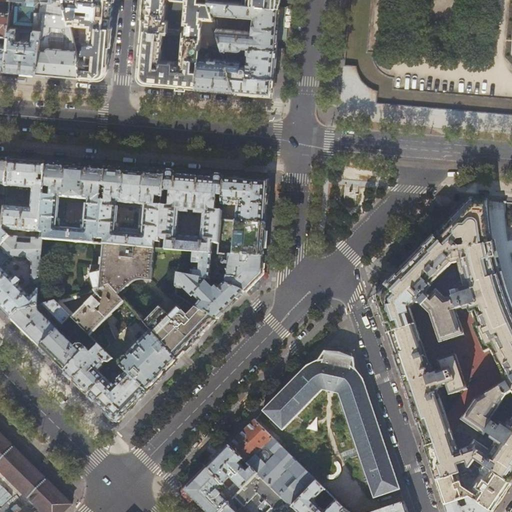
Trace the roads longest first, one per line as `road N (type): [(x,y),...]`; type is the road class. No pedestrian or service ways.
road 1 (residential): [(340,262),(427,511)]
road 2 (tertiary): [(119,486),(300,301)]
road 3 (primary): [(117,125),(301,140)]
road 4 (tertiary): [(119,486),(0,369)]
road 5 (tertiary): [(300,301),(294,259),(301,140)]
road 6 (tertiary): [(340,262),(440,153)]
road 7 (tertiary): [(301,140),(313,0)]
road 8 (primary): [(440,153),(301,140)]
